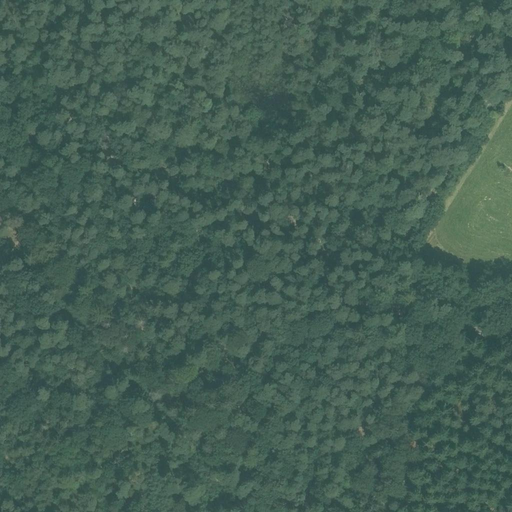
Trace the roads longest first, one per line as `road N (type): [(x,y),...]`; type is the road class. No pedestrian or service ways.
road 1 (track): [(0,117),(149,211),(297,278),(367,300)]
road 2 (track): [(260,477),(122,351),(0,198)]
road 3 (track): [(367,300),(511,60)]
road 4 (track): [(367,300),(239,511)]
road 5 (track): [(367,300),(511,336)]
